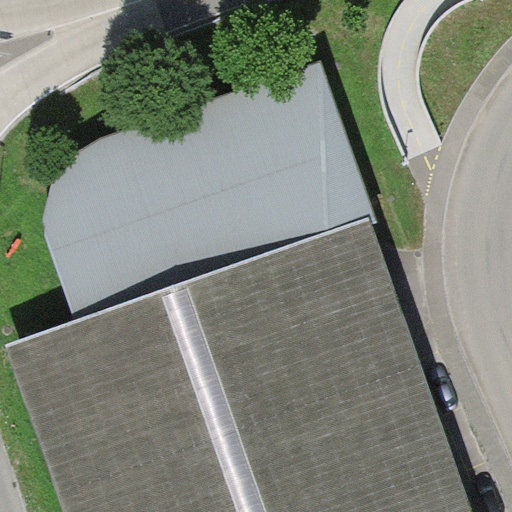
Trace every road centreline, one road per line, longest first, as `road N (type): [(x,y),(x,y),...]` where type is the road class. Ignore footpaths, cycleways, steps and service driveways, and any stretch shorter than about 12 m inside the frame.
road 1 (residential): [(511,137),(492,194),(487,259),(511,346)]
road 2 (primary): [(0,103),(168,0)]
